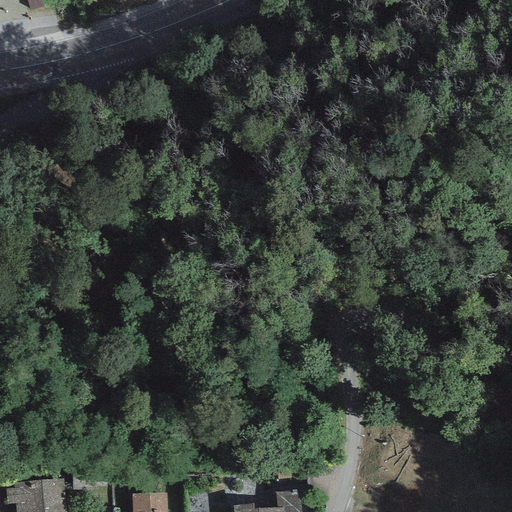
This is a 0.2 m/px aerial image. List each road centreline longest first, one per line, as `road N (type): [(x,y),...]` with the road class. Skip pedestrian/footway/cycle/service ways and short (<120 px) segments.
road 1 (residential): [(511,431),(497,404),(421,330),(394,316),(367,318),(347,341),(353,439),(334,511)]
road 2 (secondary): [(92,52),(228,0)]
road 3 (residential): [(0,124),(90,74),(92,52)]
